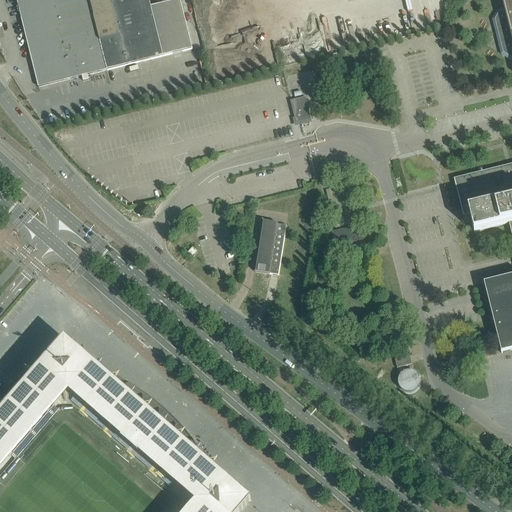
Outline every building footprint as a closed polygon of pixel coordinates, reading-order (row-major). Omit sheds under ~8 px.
[(150,7),(148,0),(16,0),(38,88),(82,77),(83,82),(88,81),(87,76),(192,49),(180,0),(150,7)] [(511,0),(501,0),(504,9),(498,11),(492,20),(501,55),(510,61),(511,60),(511,0)] [(309,115),(305,98),(290,102),(296,124),(303,122),(302,117),(309,115)] [(511,165),(454,180),(464,217),(470,215),(474,233),(509,225),(511,236),(511,276),(484,284),(502,354),(511,351),(511,165)] [(278,276),(286,226),(277,224),(263,222),(255,272),(269,275),(269,274),(278,276)] [(360,226),(331,234),(335,248),(364,241),(360,226)] [(188,253),(192,257),(197,252),(193,248),(188,253)] [(0,511),(240,511),(248,503),(227,485),(212,472),(209,467),(206,463),(203,458),(200,453),(196,448),(192,443),(188,438),(185,434),(181,430),(177,425),(172,420),(168,416),(164,412),(161,410),(157,407),(151,402),(148,400),(144,397),(138,394),(131,390),(125,386),(118,382),(111,379),(104,375),(97,372),(96,371),(80,357),(62,342),(44,363),(32,375),(17,386),(11,390),(6,394),(0,398),(0,511)] [(412,365),(409,354),(394,358),(397,369),(412,365)]
